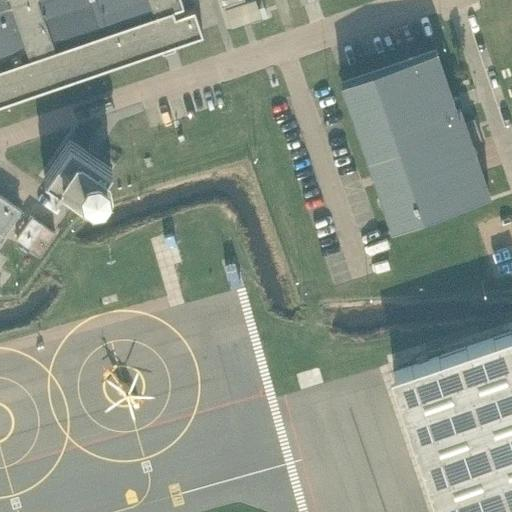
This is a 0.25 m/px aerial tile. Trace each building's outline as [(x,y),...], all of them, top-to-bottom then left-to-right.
[(0,0),(0,98),(162,43),(160,38),(169,35),(171,39),(203,29),(194,3),(182,7),(180,2),(183,1),(183,0),(0,0)] [(511,20),(500,25),(511,59),(511,20)] [(471,140),(464,119),(459,103),(455,105),(435,47),(341,80),(391,225),(489,192),(471,140)] [(474,116),(464,119),(471,140),(481,137),(474,116)] [(111,164),(95,153),(70,136),(44,173),(85,202),(94,189),(96,191),(101,191),(106,183),(105,179),(103,177),(111,164)] [(0,235),(21,207),(0,192),(0,235)] [(55,230),(34,216),(32,214),(16,236),(40,252),(55,230)] [(511,271),(511,257),(497,216),(497,215),(476,222),(495,278),(511,271)] [(511,511),(511,330),(511,329),(394,370),(442,511),(511,511)]
